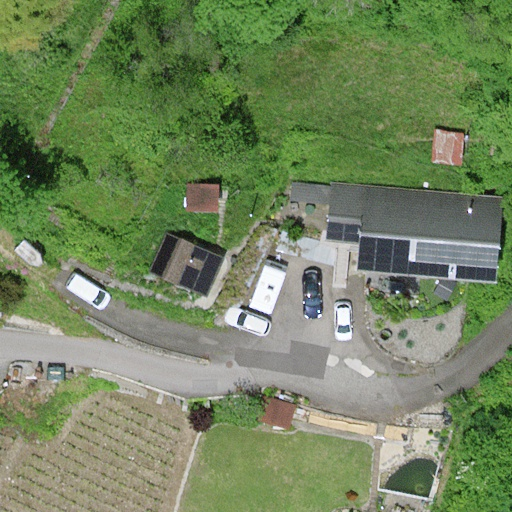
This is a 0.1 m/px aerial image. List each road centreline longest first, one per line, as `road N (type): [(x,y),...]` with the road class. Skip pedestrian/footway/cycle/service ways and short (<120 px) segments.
road 1 (unclassified): [(321,388),(0,343)]
road 2 (track): [(511,323),(437,387),(380,395),(321,388)]
